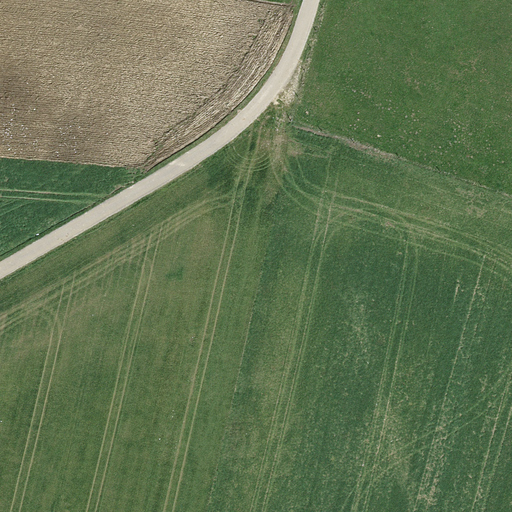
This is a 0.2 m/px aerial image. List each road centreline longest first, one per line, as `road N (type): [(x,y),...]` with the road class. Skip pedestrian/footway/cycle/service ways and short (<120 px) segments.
road 1 (track): [(0,270),(242,123),(284,75),(310,0)]
road 2 (track): [(265,201),(287,105),(284,75)]
